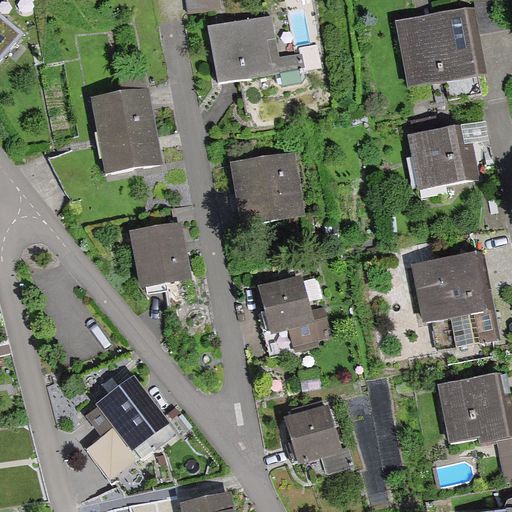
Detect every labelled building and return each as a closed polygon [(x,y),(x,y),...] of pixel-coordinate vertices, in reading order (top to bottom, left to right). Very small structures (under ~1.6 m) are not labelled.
[(190,0),(191,11),(223,10),(222,0),(190,0)] [(510,26),(506,0),(469,0),(473,30),(510,26)] [(469,14),(397,27),(408,91),(480,78),(469,14)] [(0,59),(19,36),(0,21),(0,59)] [(268,21),(207,33),(218,88),(298,72),(295,57),(275,60),(268,21)] [(119,78),(122,96),(93,101),(107,176),(163,166),(146,73),(119,78)] [(459,133),(411,141),(420,193),(477,183),(471,147),(461,148),(459,133)] [(301,217),(290,159),(234,169),(245,227),(301,217)] [(181,225),(130,235),(140,288),(191,278),(181,225)] [(475,259),(412,270),(423,327),(485,316),(475,259)] [(298,285),(260,294),(271,336),(288,332),(292,347),(326,338),(319,311),(305,314),(298,285)] [(495,380),(440,391),(451,445),(480,439),(481,448),(508,442),(495,380)] [(168,424),(135,381),(85,418),(103,442),(89,452),(113,484),(144,461),(135,449),(168,424)] [(345,470),(325,411),(287,424),(302,468),(322,461),(327,476),(345,470)] [(235,511),(232,495),(181,506),(182,511),(235,511)]
